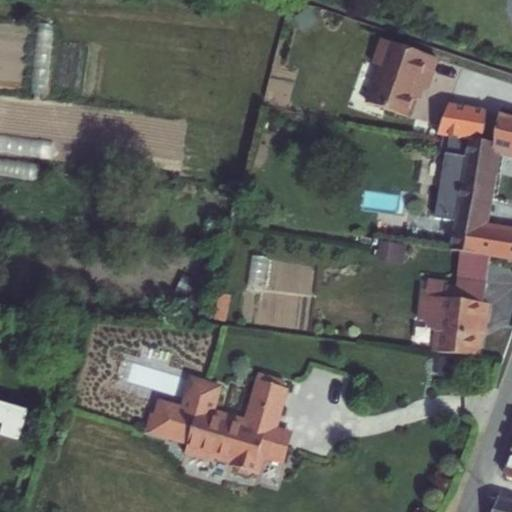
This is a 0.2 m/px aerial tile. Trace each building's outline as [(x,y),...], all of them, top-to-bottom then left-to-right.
[(388,71),(377,107),(414,120),(424,88),(433,92),(443,61),(388,43),(380,68),(388,71)] [(458,102),(446,138),(471,142),(495,147),(505,115),(458,102)] [(461,229),(457,257),(466,258),(496,263),(511,265),(511,236),(489,232),(492,206),(498,154),(511,157),(511,137),(509,149),(495,147),(471,142),(469,161),(447,158),(440,226),(448,227),(461,229)] [(411,249),(381,244),(379,257),(409,262),(411,249)] [(254,282),(266,283),(268,255),(256,254),(254,282)] [(461,290),(490,294),(496,263),(466,258),(461,290)] [(441,342),(438,362),(479,368),(482,346),(485,332),(490,333),(492,315),(487,315),(490,294),(461,290),(460,298),(451,297),(452,294),(432,291),(430,306),(426,306),(422,330),(426,331),(435,341),(441,342)] [(0,400),(38,405),(42,374),(0,368),(0,400)] [(292,390),(267,386),(262,418),(298,423),(301,399),(291,398),(292,390)] [(226,428),(230,403),(205,400),(202,422),(201,430),(177,427),(175,440),(172,458),(211,464),(209,474),(238,478),(239,474),(258,477),(258,481),(261,482),(265,486),(274,488),(279,485),(285,485),(287,470),(307,473),(310,458),(286,454),(287,443),(239,436),(240,430),(226,428)] [(262,418),(259,439),(287,443),(286,454),(310,458),(312,443),(295,441),(298,423),(262,418)] [(511,511),(511,503),(502,501),(498,511),(511,511)]
